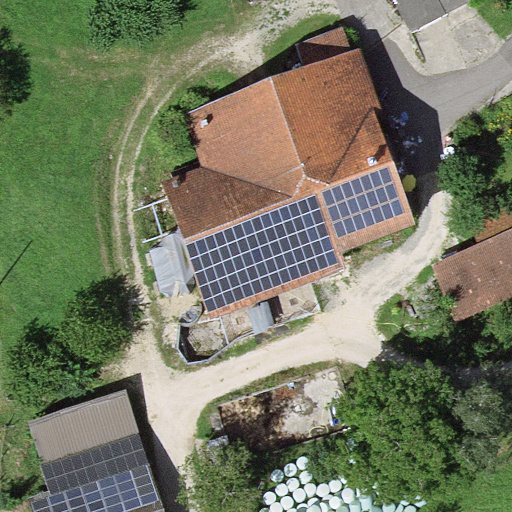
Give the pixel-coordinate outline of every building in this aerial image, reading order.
[(465,0),(396,0),(412,32),(469,5),(465,0)] [(168,202),(207,315),(423,241),(360,59),(189,118),(213,187),(168,202)] [(511,214),(472,230),(482,255),(511,243),(511,214)] [(511,243),(482,255),(435,273),(453,321),(511,297),(511,243)] [(25,495),(30,511),(163,511),(128,397),(31,427),(50,488),(25,495)]
